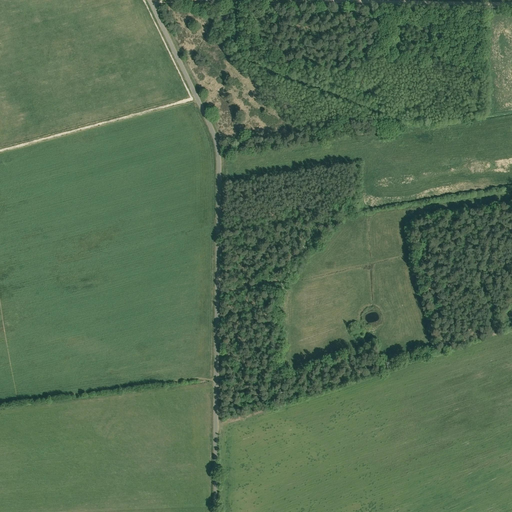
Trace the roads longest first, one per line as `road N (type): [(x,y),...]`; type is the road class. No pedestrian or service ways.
road 1 (unclassified): [(215,511),(218,148),(151,0)]
road 2 (track): [(151,0),(511,3)]
